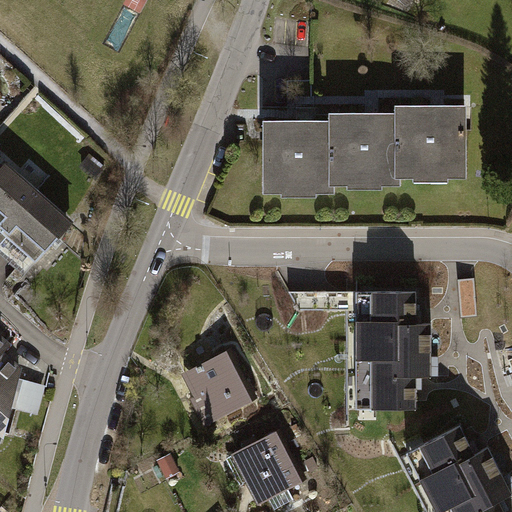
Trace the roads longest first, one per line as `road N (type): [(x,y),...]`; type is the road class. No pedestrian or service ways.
road 1 (residential): [(211,250),(511,257)]
road 2 (residential): [(211,250),(353,511)]
road 3 (residential): [(70,511),(120,334),(159,250)]
road 4 (residential): [(159,250),(258,0)]
